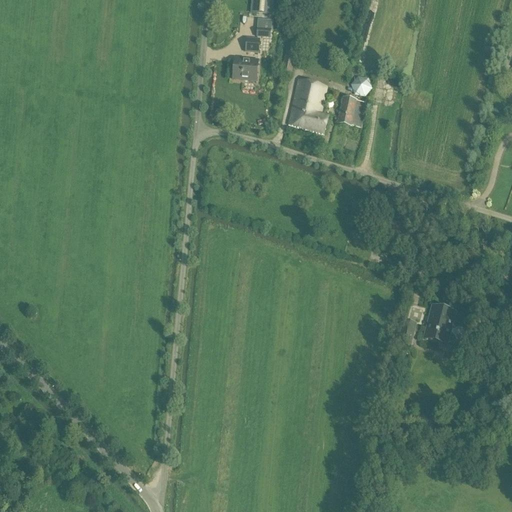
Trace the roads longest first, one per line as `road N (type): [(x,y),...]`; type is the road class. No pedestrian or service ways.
road 1 (unclassified): [(196,130),(157,509)]
road 2 (unclassified): [(511,221),(243,137),(196,130)]
road 3 (tertiary): [(157,509),(0,344)]
road 4 (unclassified): [(196,130),(209,0)]
